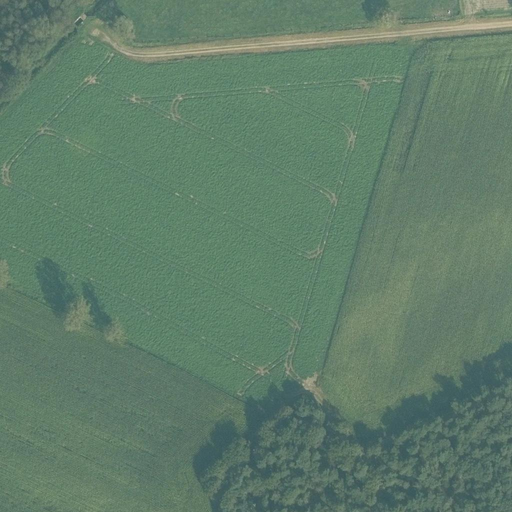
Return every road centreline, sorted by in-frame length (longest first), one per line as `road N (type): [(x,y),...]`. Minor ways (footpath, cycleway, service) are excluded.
road 1 (track): [(89,24),(114,51),(137,56),(511,23)]
road 2 (track): [(388,511),(369,467),(372,451),(511,389)]
